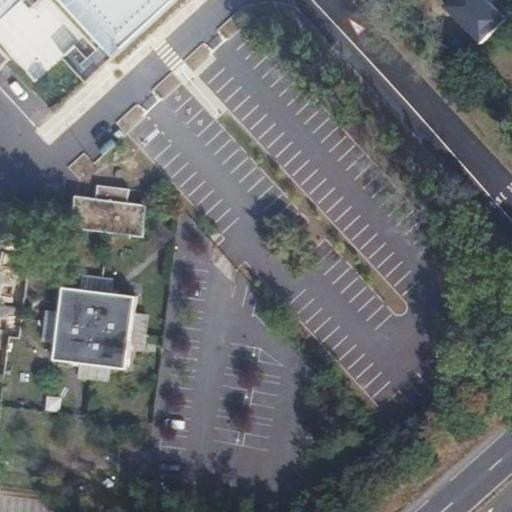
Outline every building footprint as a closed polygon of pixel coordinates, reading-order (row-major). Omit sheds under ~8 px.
[(64,0),(117,58),(180,0),(64,0)] [(485,0),(447,0),(442,5),(478,43),(504,19),(485,0)] [(92,141),(109,125),(121,113),(116,107),(86,135),(92,141)] [(96,198),(76,196),(72,228),(144,237),(148,206),(128,203),(129,191),(98,186),(96,198)] [(137,297),(65,288),(56,360),(128,369),(137,297)]
